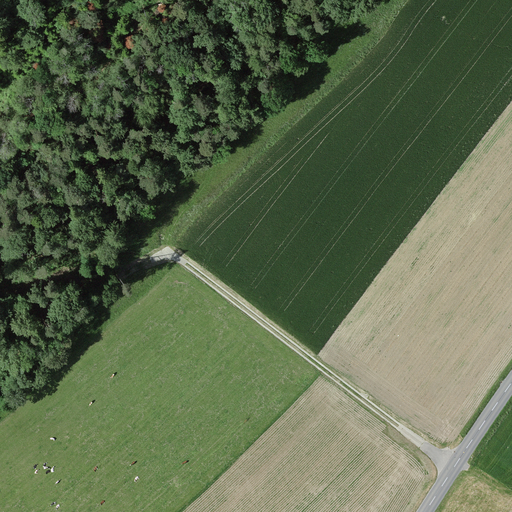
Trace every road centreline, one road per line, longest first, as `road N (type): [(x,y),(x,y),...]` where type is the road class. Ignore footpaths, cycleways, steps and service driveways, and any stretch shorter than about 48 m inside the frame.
road 1 (track): [(336,0),(267,39),(125,142),(33,229),(27,246),(36,264),(84,270),(95,276),(96,289),(0,357)]
road 2 (track): [(95,276),(172,251),(457,468)]
road 3 (tertiary): [(511,384),(429,511)]
